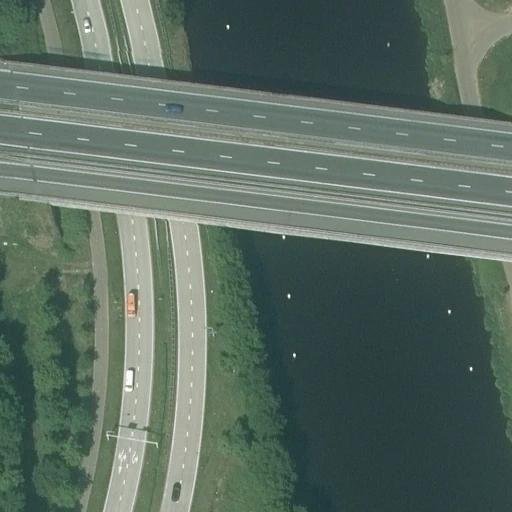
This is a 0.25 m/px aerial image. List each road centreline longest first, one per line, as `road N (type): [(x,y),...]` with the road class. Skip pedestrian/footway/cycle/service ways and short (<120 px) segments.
road 1 (primary): [(173,511),(189,415),(187,261),(167,130),(133,0)]
road 2 (primary): [(83,0),(124,178),(136,272),(134,408),(116,511)]
road 3 (motorway): [(511,150),(0,87)]
road 4 (motorway): [(0,132),(511,195)]
road 5 (motorway): [(0,172),(511,235)]
road 6 (unclassified): [(511,274),(455,31)]
